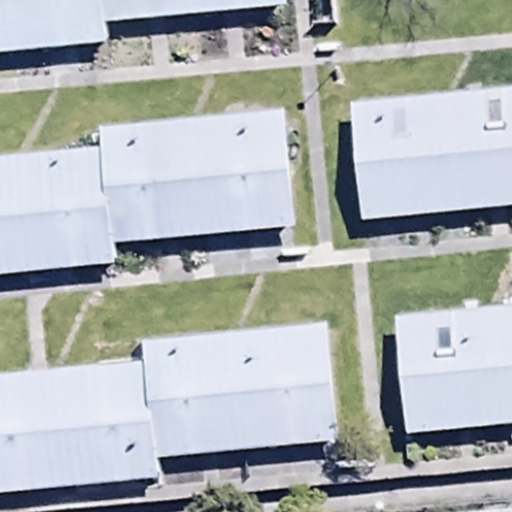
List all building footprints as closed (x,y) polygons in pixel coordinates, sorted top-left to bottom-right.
[(285,17),(283,0),(0,0),(0,64),(110,56),(108,31),(285,17)] [(511,216),(511,95),(353,112),(366,233),(511,216)] [(292,239),(283,121),(99,136),(101,159),(0,166),(0,287),(118,277),(116,253),(292,239)] [(511,437),(511,316),(395,327),(406,447),(511,437)] [(334,449),(324,337),(142,352),(143,371),(0,383),(0,504),(160,492),(158,463),(334,449)]
